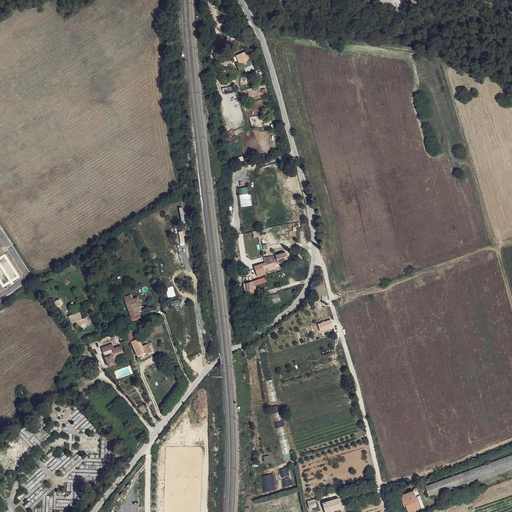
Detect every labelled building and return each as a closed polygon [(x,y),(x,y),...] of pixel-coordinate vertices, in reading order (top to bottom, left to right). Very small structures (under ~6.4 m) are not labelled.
[(246,52),(236,56),(238,59),(239,62),(242,69),(243,68),(246,72),(254,69),(246,52)] [(243,91),(254,87),(248,74),(238,77),(243,91)] [(250,206),(249,187),(238,188),(240,207),(250,206)] [(276,255),(262,258),(263,261),(271,260),(273,264),(287,261),(285,255),(279,257),(278,256),(277,256),(276,255)] [(245,282),(244,283),(245,294),(253,293),(253,285),(253,283),(254,283),(254,280),(245,282)] [(325,284),(318,285),(319,290),(323,289),(324,294),(322,294),(323,300),(327,300),(325,284)] [(127,317),(129,322),(136,320),(137,322),(141,321),(139,318),(141,317),(137,307),(136,304),(140,303),(137,297),(132,299),(130,294),(123,297),(131,316),(127,317)] [(332,324),(320,328),(321,332),(333,327),(332,324)] [(127,329),(124,331),(125,333),(122,334),(125,340),(129,340),(131,343),(139,340),(134,327),(127,329)] [(122,334),(121,331),(117,332),(122,342),(125,340),(122,334)] [(139,340),(131,343),(137,358),(145,355),(139,340)] [(126,355),(122,345),(114,348),(113,344),(104,348),(107,357),(106,357),(108,363),(115,361),(115,359),(116,359),(126,355)] [(285,435),(280,406),(271,407),(276,436),(285,435)] [(511,457),(463,475),(466,485),(479,480),(511,468),(511,457)] [(286,468),(278,470),(283,487),(291,485),(286,468)] [(511,468),(479,480),(480,483),(511,471),(511,468)] [(261,476),(262,491),(274,490),(272,475),(261,476)] [(437,495),(466,485),(463,475),(434,486),(437,495)] [(422,490),(402,497),(404,504),(407,504),(409,511),(412,511),(427,507),(422,490)] [(341,499),(324,504),(326,511),(330,511),(336,511),(343,509),(341,499)] [(307,502),(309,509),(317,507),(315,500),(307,502)]
